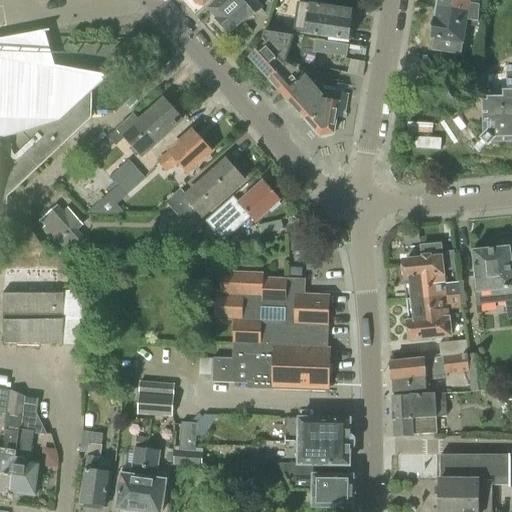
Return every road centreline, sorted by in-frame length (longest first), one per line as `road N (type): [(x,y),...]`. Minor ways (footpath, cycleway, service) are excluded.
road 1 (residential): [(364,202),(316,183),(148,0)]
road 2 (residential): [(364,202),(375,449)]
road 3 (residential): [(364,202),(395,0)]
road 4 (residential): [(511,200),(416,210),(364,202)]
road 5 (residential): [(511,450),(375,449)]
